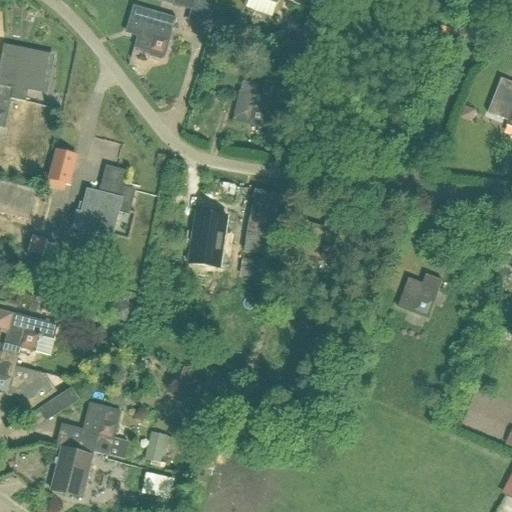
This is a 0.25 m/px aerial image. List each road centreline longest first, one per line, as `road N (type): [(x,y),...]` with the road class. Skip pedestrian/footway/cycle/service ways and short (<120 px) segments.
road 1 (unclassified): [(511,202),(198,162),(166,140),(109,65)]
road 2 (unclassified): [(58,236),(109,65)]
